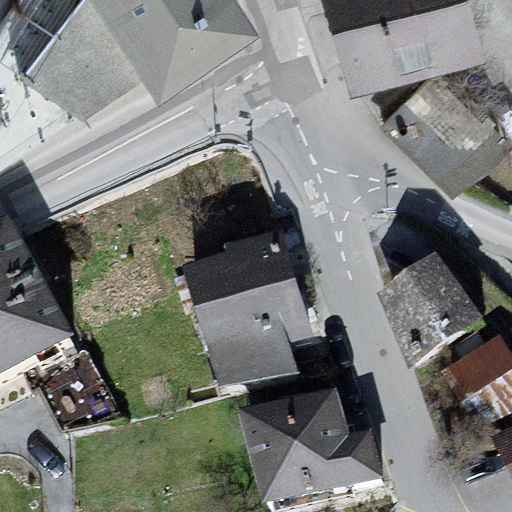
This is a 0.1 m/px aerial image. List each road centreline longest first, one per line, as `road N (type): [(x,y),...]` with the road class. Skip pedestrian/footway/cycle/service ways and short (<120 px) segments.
road 1 (residential): [(325,193),(444,511)]
road 2 (residential): [(267,55),(248,76),(0,210)]
road 3 (residential): [(325,193),(361,180),(389,181),(511,240)]
road 4 (residential): [(267,55),(325,193)]
